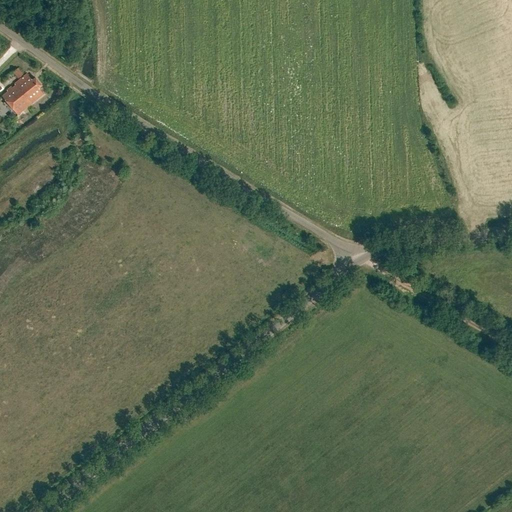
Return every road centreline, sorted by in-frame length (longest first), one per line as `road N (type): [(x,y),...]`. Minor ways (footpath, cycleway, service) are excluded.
road 1 (unclassified): [(360,258),(120,111),(0,26)]
road 2 (unclassified): [(42,511),(360,258)]
road 3 (track): [(360,258),(511,349)]
road 4 (unclassified): [(360,258),(386,247),(511,234)]
